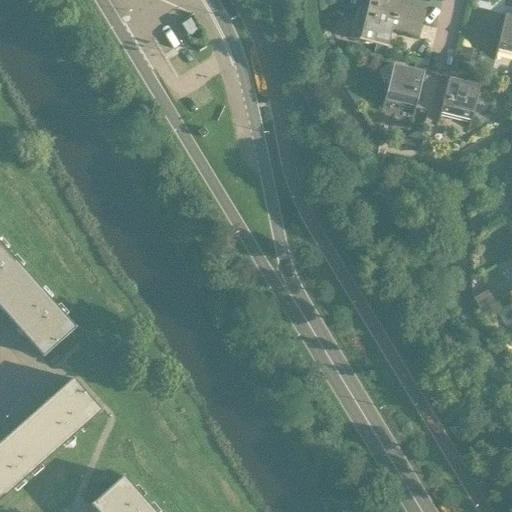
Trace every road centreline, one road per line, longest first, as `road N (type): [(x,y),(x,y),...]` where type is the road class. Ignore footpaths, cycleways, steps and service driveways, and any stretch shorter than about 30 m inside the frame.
road 1 (tertiary): [(102,0),(264,273),(293,302)]
road 2 (tertiary): [(293,302),(242,64),(213,0)]
road 3 (tertiary): [(420,511),(293,302)]
